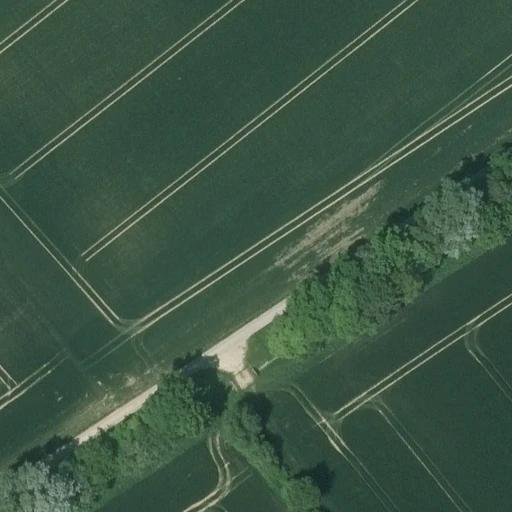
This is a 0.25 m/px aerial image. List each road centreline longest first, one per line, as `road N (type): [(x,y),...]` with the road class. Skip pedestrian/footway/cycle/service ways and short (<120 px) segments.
road 1 (track): [(0,495),(511,158)]
road 2 (track): [(255,397),(511,225)]
road 3 (track): [(83,511),(255,397),(220,349)]
